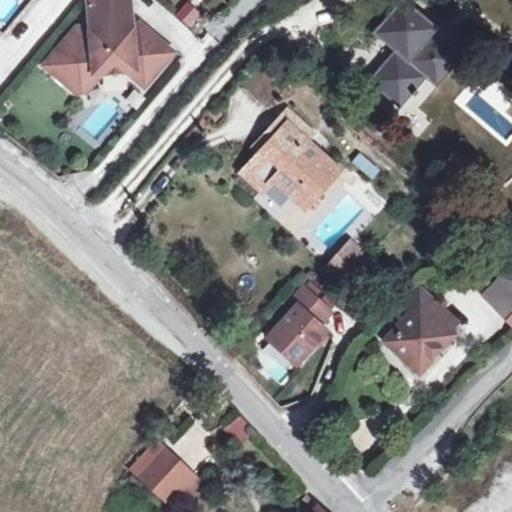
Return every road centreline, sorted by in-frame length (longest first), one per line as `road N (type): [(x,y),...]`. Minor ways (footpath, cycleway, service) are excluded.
road 1 (residential): [(347,511),(54,196),(0,155)]
road 2 (unclassified): [(511,355),(349,511)]
